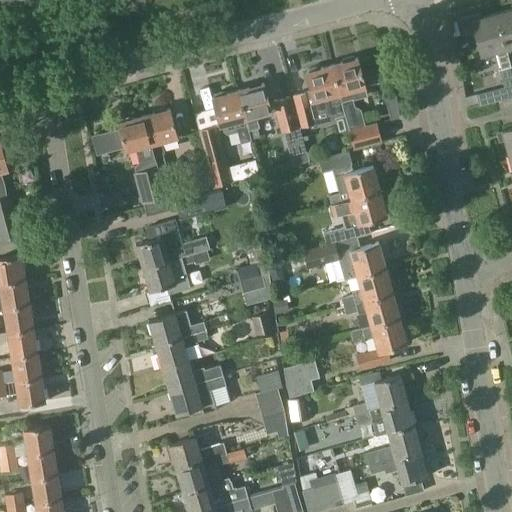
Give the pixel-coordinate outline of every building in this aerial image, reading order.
[(511,8),(496,13),(505,48),(504,48),(506,53),(511,51),(511,4),(511,5),(511,8)] [(480,12),(456,18),(460,34),(473,31),(480,54),(495,50),(500,68),(498,69),(506,98),(511,96),(511,74),(510,66),(506,53),(504,48),(505,48),(496,13),(481,17),(480,12)] [(331,65),(344,113),(354,149),(379,142),(374,122),(365,125),(362,111),(355,107),(353,100),(366,96),(356,57),(331,65)] [(353,149),(344,113),(331,65),(305,72),(312,100),(326,96),(337,134),(336,135),(340,152),(353,149)] [(262,83),(236,90),(249,139),(258,136),(254,120),(256,119),(254,115),(270,111),(262,83)] [(469,93),(471,106),(501,100),(498,87),(469,93)] [(230,183),(215,126),(222,123),(225,132),(229,135),(239,132),(242,141),(249,139),(236,90),(211,97),(214,108),(194,113),(214,187),(230,183)] [(294,96),(303,128),(316,124),(307,93),(294,96)] [(273,101),(282,133),(299,128),(290,96),(273,101)] [(168,108),(143,115),(152,147),(151,147),(156,166),(163,190),(173,188),(167,164),(165,165),(161,153),(165,152),(163,144),(161,144),(160,140),(175,136),(168,108)] [(143,115),(117,122),(124,150),(134,148),(138,161),(133,167),(135,171),(132,172),(141,203),(165,197),(163,190),(156,166),(151,147),(152,147),(143,115)] [(511,126),(501,130),(498,130),(501,141),(504,140),(508,155),(511,153),(511,126)] [(338,192),(332,194),(327,195),(330,204),(334,202),(349,198),(378,190),(371,164),(352,170),(347,151),(340,153),(317,159),(321,171),(331,168),(338,192)] [(220,187),(176,198),(179,210),(223,199),(220,187)] [(322,231),(325,243),(333,241),(356,236),(369,232),(366,221),(385,216),(378,190),(349,198),(334,202),(330,204),(328,204),(331,216),(339,214),(343,225),(322,231)] [(0,239),(20,234),(9,195),(4,197),(0,197),(0,239)] [(135,243),(142,266),(168,258),(203,249),(207,248),(209,248),(205,235),(180,243),(173,220),(173,218),(145,227),(149,239),(135,243)] [(336,280),(356,275),(384,267),(376,242),(359,246),(356,236),(333,241),(325,243),(302,250),(306,267),(330,260),(336,280)] [(297,265),(293,247),(264,253),(267,271),(297,265)] [(211,259),(207,248),(203,249),(168,258),(142,266),(149,290),(144,292),(148,306),(171,299),(170,294),(191,288),(184,263),(194,261),(195,264),(211,259)] [(0,282),(24,279),(20,254),(0,257),(0,282)] [(239,280),(261,274),(257,261),(236,268),(239,280)] [(343,307),(391,293),(384,267),(356,275),(360,288),(350,291),(351,294),(340,297),(343,307)] [(261,274),(239,280),(245,307),(268,301),(261,274)] [(0,307),(3,307),(28,303),(24,279),(0,282),(0,307)] [(370,324),(398,317),(391,293),(343,307),(345,313),(356,311),(357,313),(366,311),(370,324)] [(7,332),(32,328),(28,303),(3,307),(7,332)] [(148,320),(154,343),(205,329),(201,316),(188,320),(185,310),(173,313),(148,320)] [(266,311),(250,316),(255,334),(271,330),(266,311)] [(370,324),(349,330),(352,339),(363,336),(364,338),(373,336),(376,348),(354,354),(359,369),(389,360),(387,348),(405,343),(398,317),(370,324)] [(7,332),(11,356),(36,352),(32,328),(7,332)] [(161,364),(186,357),(183,347),(196,343),(196,341),(207,337),(205,329),(154,343),(161,364)] [(275,355),(288,353),(286,331),(273,332),(275,355)] [(15,380),(40,376),(36,352),(11,356),(15,380)] [(168,388),(223,372),(220,365),(206,369),(205,366),(190,371),(186,357),(161,364),(168,388)] [(318,376),(313,359),(282,367),(289,396),(313,389),(310,379),(318,376)] [(267,389),(279,385),(278,374),(276,368),(269,369),(272,380),(265,382),(267,389)] [(223,372),(168,388),(175,413),(215,401),(212,389),(226,385),(223,372)] [(351,405),(343,407),(346,416),(354,413),(354,414),(380,407),(406,400),(398,374),(373,381),(377,397),(351,405)] [(15,380),(19,405),(44,401),(40,376),(15,380)] [(258,404),(281,398),(279,385),(267,389),(254,393),(258,404)] [(306,418),(303,396),(287,398),(290,421),(306,418)] [(261,416),(283,410),(281,398),(258,404),(261,416)] [(354,415),(350,416),(351,422),(356,421),(357,424),(372,420),(375,433),(386,430),(387,430),(412,423),(406,400),(380,407),(354,414),(354,415)] [(283,410),(261,416),(266,433),(275,430),(278,437),(287,435),(283,410)] [(390,445),(364,452),(367,462),(393,455),(419,448),(412,423),(387,430),(386,430),(390,445)] [(48,425),(23,429),(27,453),(52,449),(48,425)] [(194,437),(168,444),(174,466),(200,459),(225,452),(222,442),(198,449),(194,437)] [(356,439),(330,444),(332,454),(358,448),(356,439)] [(0,472),(1,472),(0,462),(0,455),(16,454),(15,444),(0,446),(0,472)] [(200,459),(174,466),(182,491),(208,483),(208,484),(223,479),(218,464),(227,461),(227,462),(245,457),(242,447),(225,452),(200,459)] [(393,455),(367,462),(370,472),(383,469),(384,472),(397,469),(401,482),(427,475),(419,448),(393,455)] [(52,449),(27,453),(31,478),(56,474),(52,449)] [(0,462),(1,472),(19,469),(17,456),(16,454),(0,455),(0,462)] [(299,480),(333,471),(332,467),(299,475),(299,480)] [(311,486),(323,483),(336,480),(333,471),(299,480),(301,489),(311,486)] [(56,474),(31,478),(35,502),(60,498),(56,474)] [(208,483),(182,491),(188,511),(214,504),(246,495),(244,486),(235,489),(235,487),(234,488),(232,488),(230,481),(229,481),(228,477),(223,479),(208,484),(208,483)] [(323,483),(330,507),(353,500),(347,478),(336,481),(336,480),(323,483)] [(294,482),(281,485),(284,494),(296,490),(294,482)] [(318,510),(330,507),(323,483),(311,486),(318,510)] [(281,485),(270,489),(270,491),(274,502),(276,511),(289,511),(284,494),(281,485)] [(307,511),(311,511),(318,510),(311,486),(301,489),(301,490),(307,511)] [(302,511),(296,490),(284,494),(289,511),(302,511)] [(270,491),(247,497),(251,509),(274,502),(270,491)] [(6,494),(8,506),(24,503),(22,492),(6,494)] [(214,504),(188,511),(229,511),(242,508),(242,511),(251,509),(247,497),(247,495),(246,495),(214,504)] [(62,511),(60,498),(35,502),(36,511),(62,511)] [(25,511),(24,503),(8,506),(8,511),(25,511)]
